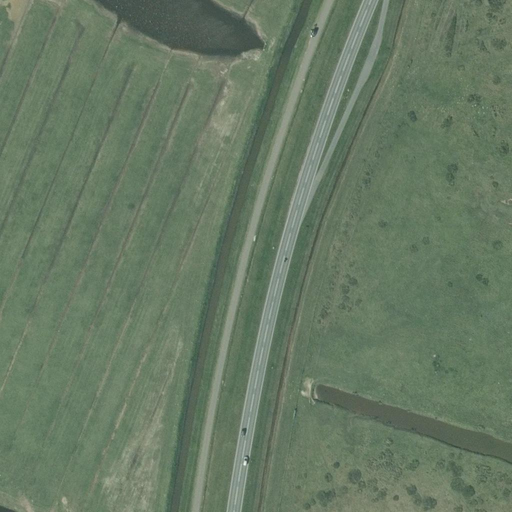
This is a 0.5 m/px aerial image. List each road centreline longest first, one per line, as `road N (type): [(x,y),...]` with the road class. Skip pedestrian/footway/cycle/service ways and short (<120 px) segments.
road 1 (trunk): [(232,511),(284,249),(370,0)]
road 2 (unclassified): [(194,511),(247,242),(328,0)]
